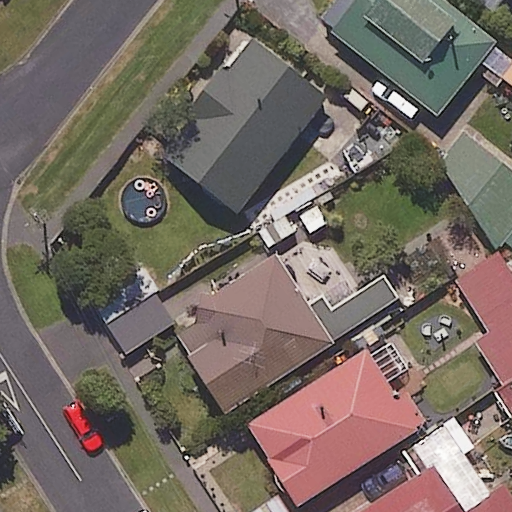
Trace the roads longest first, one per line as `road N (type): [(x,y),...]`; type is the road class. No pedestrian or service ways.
road 1 (residential): [(102,511),(0,349)]
road 2 (residential): [(0,123),(114,0)]
